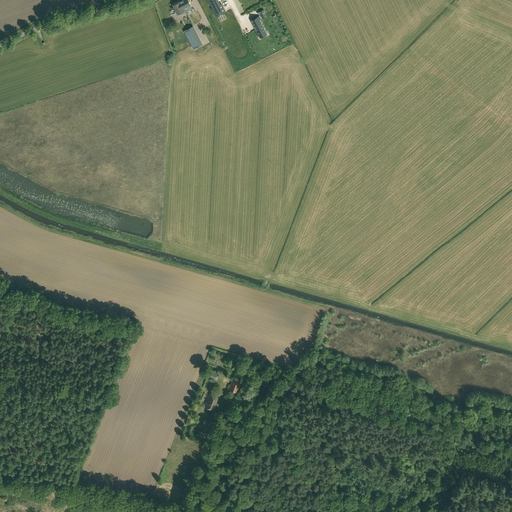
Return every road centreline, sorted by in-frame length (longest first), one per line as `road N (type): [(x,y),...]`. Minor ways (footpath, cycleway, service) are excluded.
road 1 (unclassified): [(169,511),(0,471)]
road 2 (unclassified): [(0,45),(130,0)]
